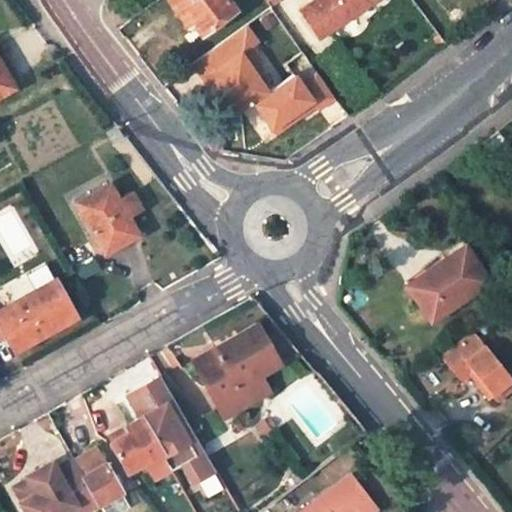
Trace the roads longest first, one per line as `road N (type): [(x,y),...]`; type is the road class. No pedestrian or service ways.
road 1 (tertiary): [(465,505),(286,272)]
road 2 (unclassified): [(0,410),(254,269)]
road 3 (tertiary): [(231,202),(193,174),(57,0)]
road 4 (tertiary): [(511,44),(418,125),(317,195)]
